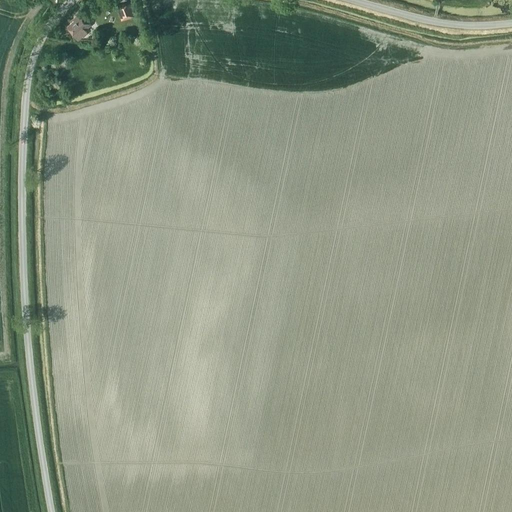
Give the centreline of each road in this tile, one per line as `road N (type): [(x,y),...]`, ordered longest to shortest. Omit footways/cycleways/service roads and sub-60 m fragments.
road 1 (tertiary): [(51,511),(26,334),(23,142),(32,58),(74,0)]
road 2 (tertiary): [(353,0),(448,23),(511,23)]
